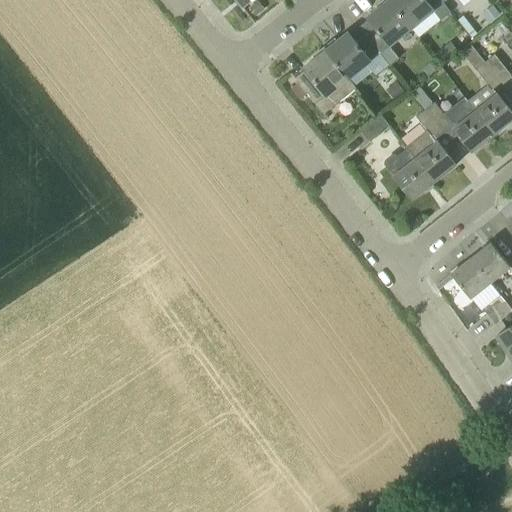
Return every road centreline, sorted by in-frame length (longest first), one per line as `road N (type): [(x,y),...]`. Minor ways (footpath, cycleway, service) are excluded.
road 1 (residential): [(394,270),(231,67)]
road 2 (residential): [(511,446),(394,270)]
road 3 (residential): [(394,270),(511,175)]
